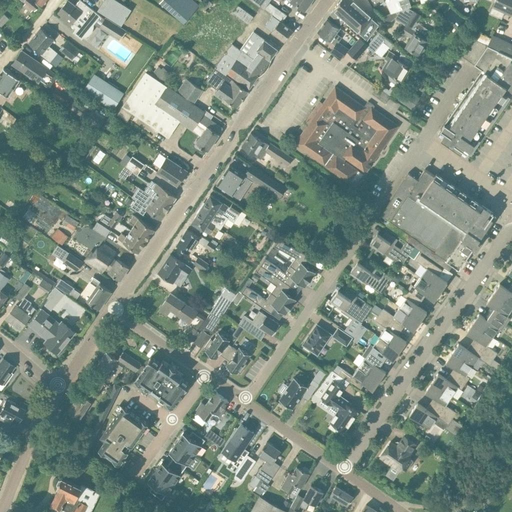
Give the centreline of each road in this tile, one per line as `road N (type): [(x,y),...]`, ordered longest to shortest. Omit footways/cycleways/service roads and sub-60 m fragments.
road 1 (unclassified): [(113,307),(327,0)]
road 2 (residential): [(244,401),(419,144)]
road 3 (residential): [(511,228),(343,471)]
road 4 (unclassified): [(1,511),(61,388)]
road 5 (residential): [(343,471),(244,401)]
